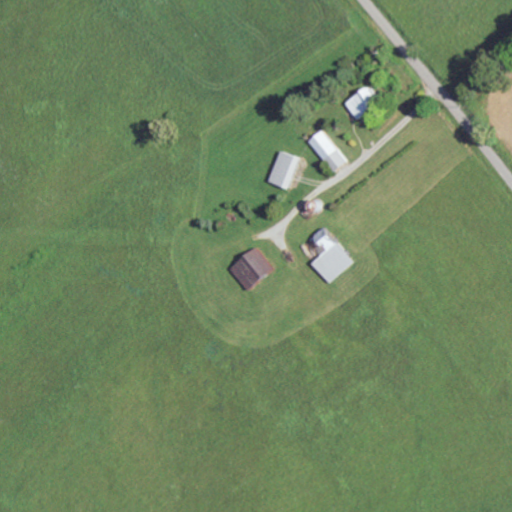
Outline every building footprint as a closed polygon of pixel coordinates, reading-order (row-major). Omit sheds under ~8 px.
[(362,120),(384,105),(372,88),(350,103),(362,120)] [(350,162),(324,130),(312,141),(338,172),(350,162)] [(272,182),(293,188),(301,157),(281,151),(272,182)] [(333,283),(359,263),(331,226),(319,235),(332,252),(318,262),(333,283)] [(279,269),(261,248),(235,269),(253,291),(279,269)]
